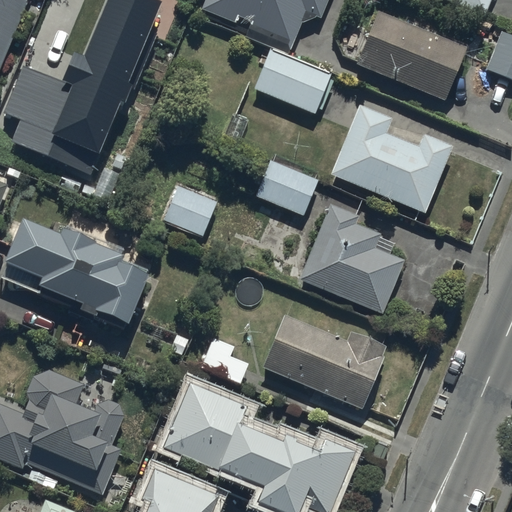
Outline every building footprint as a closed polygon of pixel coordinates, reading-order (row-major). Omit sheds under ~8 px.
[(0,0),(0,57),(22,0),(0,0)] [(141,12),(113,0),(108,0),(68,93),(34,78),(5,145),(50,164),(57,146),(87,159),(98,133),(107,137),(110,130),(125,136),(170,31),(139,18),(141,12)] [(200,0),(198,7),(233,22),(237,14),(248,19),(243,33),(287,51),(299,21),(315,14),(319,15),(325,0),(200,0)] [(449,0),(482,14),(487,0),(449,0)] [(376,11),(355,60),(445,96),(465,47),(376,11)] [(511,33),(501,29),(484,67),(511,79),(511,33)] [(268,46),(251,86),(313,112),(330,73),(268,46)] [(357,101),(329,170),(423,210),(451,144),(422,131),(416,144),(386,131),(392,116),(357,101)] [(270,158),(253,192),(302,214),(317,179),(270,158)] [(175,183),(161,217),(200,234),(215,199),(175,183)] [(358,215),(327,202),(296,275),(380,310),(402,257),(374,245),(379,233),(354,223),(358,215)] [(92,238),(93,234),(60,222),(57,227),(20,212),(2,254),(38,270),(34,278),(78,298),(76,302),(92,308),(93,306),(125,319),(147,267),(120,256),(120,248),(92,238)] [(282,310),(261,365),(360,406),(386,345),(349,329),(346,337),(282,310)] [(211,335),(198,365),(239,383),(247,363),(229,355),(234,345),(211,335)] [(0,457),(20,466),(23,459),(100,492),(120,448),(110,444),(122,416),(118,402),(106,397),(95,400),(94,406),(76,399),(82,383),(48,367),(32,373),(25,387),(28,396),(25,408),(0,397),(0,457)] [(318,445),(275,429),(274,432),(242,418),(248,406),(189,380),(161,444),(216,469),(219,462),(260,479),(254,494),(293,510),(296,500),(322,511),(327,511),(352,448),(322,436),(318,445)] [(209,511),(217,493),(152,466),(140,494),(146,496),(139,511),(209,511)] [(78,511),(41,498),(35,511),(78,511)]
